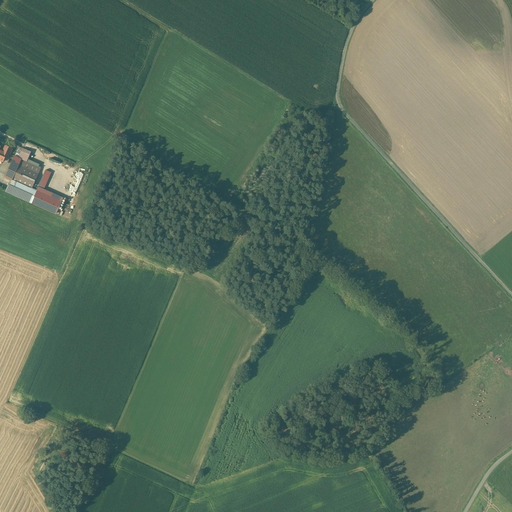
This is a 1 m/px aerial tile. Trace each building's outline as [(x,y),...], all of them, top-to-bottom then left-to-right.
[(11,149),(5,146),(3,151),(7,153),(6,154),(9,155),(11,149)] [(30,152),(25,150),(23,155),(21,160),(20,160),(20,161),(18,165),(24,168),(24,167),(26,162),(27,162),(30,152)] [(18,165),(12,162),(5,177),(17,183),(24,168),(18,165)] [(27,162),(26,162),(24,167),(24,168),(17,183),(31,189),(40,168),(27,162)] [(37,191),(36,191),(61,202),(63,198),(42,189),(48,176),(43,174),(36,191),(37,191)] [(17,183),(5,177),(12,180),(6,192),(12,194),(17,183)] [(31,189),(17,183),(12,194),(31,203),(36,191),(37,191),(36,191),(31,189)] [(36,191),(31,203),(34,204),(56,214),(61,202),(36,191)] [(83,482),(77,479),(73,487),(79,490),(83,482)]
